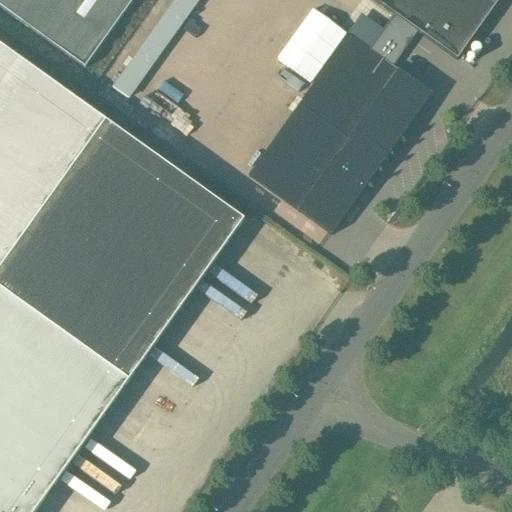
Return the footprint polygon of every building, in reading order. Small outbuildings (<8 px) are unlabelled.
[(0,0),(0,9),(84,69),(74,0),(0,0)] [(74,0),(84,69),(133,0),(74,0)] [(171,0),(111,88),(128,100),(196,0),(171,0)] [(372,0),(393,15),(418,33),(457,60),(500,0),(372,0)] [(393,15),(368,51),(393,69),(418,33),(393,15)] [(387,159),(431,96),(430,95),(398,73),(393,69),(368,51),(347,37),(248,176),(332,236),(381,167),(375,163),(381,155),(387,159)] [(423,40),(398,73),(430,95),(455,62),(423,40)] [(0,511),(36,511),(244,222),(105,123),(0,47),(0,511)]
